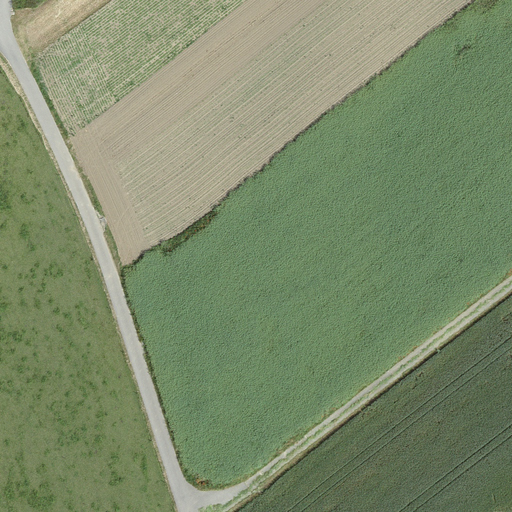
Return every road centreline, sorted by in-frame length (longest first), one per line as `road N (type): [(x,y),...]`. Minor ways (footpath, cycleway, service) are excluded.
road 1 (track): [(186,511),(101,248),(50,123),(8,47),(3,0)]
road 2 (track): [(203,511),(511,274)]
